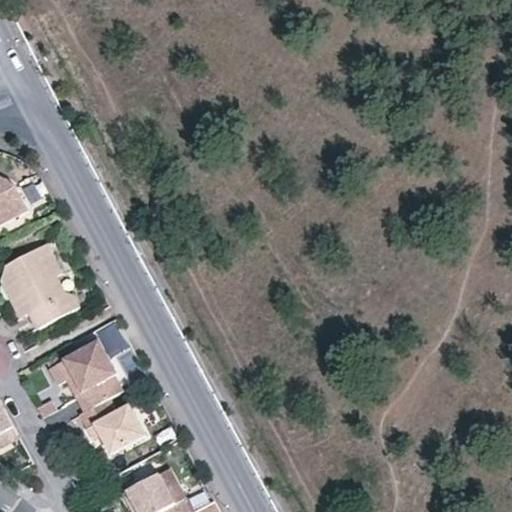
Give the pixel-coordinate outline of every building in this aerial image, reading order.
[(0,224),(27,209),(14,186),(7,181),(0,178),(0,224)] [(2,282),(15,286),(19,295),(15,297),(24,314),(30,312),(38,327),(76,307),(71,297),(65,295),(55,275),(60,272),(45,246),(4,266),(2,282)] [(20,317),(24,314),(15,297),(10,300),(20,317)] [(123,391),(114,375),(116,372),(99,340),(66,358),(82,389),(75,393),(84,411),(104,400),(123,391)] [(75,393),(82,389),(66,358),(58,362),(75,393)] [(0,433),(14,426),(0,400),(0,433)] [(130,405),(111,415),(104,400),(84,411),(80,413),(88,428),(95,425),(101,436),(110,454),(145,434),(130,405)] [(95,425),(88,428),(94,439),(101,436),(95,425)] [(0,444),(18,435),(14,426),(0,433),(0,444)] [(131,496),(140,511),(181,511),(164,479),(131,496)] [(140,511),(131,496),(126,499),(132,511),(140,511)]
